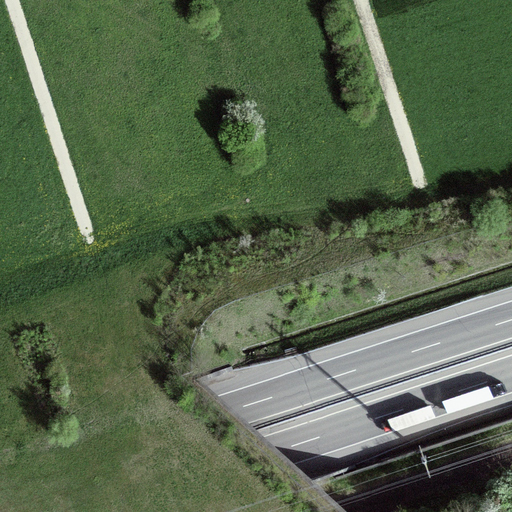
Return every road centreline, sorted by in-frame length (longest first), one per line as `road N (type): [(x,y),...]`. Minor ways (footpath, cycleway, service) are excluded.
road 1 (motorway): [(511,319),(0,484)]
road 2 (motorway): [(91,511),(511,374)]
road 3 (track): [(10,0),(89,239)]
road 4 (track): [(360,0),(420,187)]
